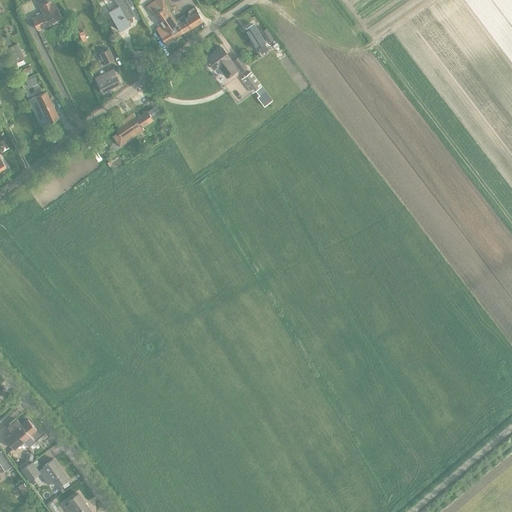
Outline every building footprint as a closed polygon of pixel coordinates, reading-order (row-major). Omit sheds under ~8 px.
[(37,29),(61,17),(53,0),(52,0),(39,6),(42,13),(32,18),(37,29)] [(114,0),(118,5),(108,11),(119,29),(124,26),(129,23),(127,19),(138,12),(131,0),(114,0)] [(184,32),(177,19),(165,0),(156,0),(147,6),(156,13),(162,24),(156,28),(165,44),(184,32)] [(185,14),(177,19),(184,32),(202,21),(204,20),(196,5),(189,9),(191,14),(186,17),(185,14)] [(268,48),(263,42),(264,42),(253,24),(245,29),(256,46),(261,53),(268,48)] [(261,31),(267,42),(273,38),(266,28),(261,31)] [(7,36),(2,39),(6,48),(11,46),(7,36)] [(11,46),(6,48),(12,63),(23,58),(16,43),(11,46)] [(231,61),(228,57),(229,57),(221,46),(205,58),(213,69),(218,65),(226,76),(236,69),(238,72),(246,66),(238,56),(231,61)] [(100,52),(105,63),(113,59),(108,48),(100,52)] [(94,77),(102,93),(121,83),(113,68),(94,77)] [(261,85),(250,71),(241,78),(252,93),(261,85)] [(261,85),(255,90),(259,95),(257,96),(264,106),(272,100),(261,85)] [(28,99),(40,125),(58,117),(46,91),(36,96),(28,99)] [(117,132),(112,135),(120,146),(136,134),(132,129),(140,123),(142,127),(162,114),(156,105),(148,111),(146,109),(136,116),(133,112),(121,121),(124,125),(116,130),(117,132)] [(4,438),(13,448),(22,441),(26,446),(34,440),(30,434),(36,429),(27,418),(18,426),(13,421),(7,427),(11,432),(4,438)] [(0,463),(5,470),(12,465),(0,447),(0,463)] [(29,479),(39,472),(45,479),(50,476),(57,485),(67,478),(53,458),(45,464),(43,466),(43,467),(38,470),(32,461),(28,464),(22,468),(21,469),(29,479)] [(23,483),(18,486),(23,494),(28,491),(23,483)] [(65,506),(68,511),(72,511),(75,510),(76,511),(91,511),(92,511),(78,493),(68,500),(70,503),(65,506)]
